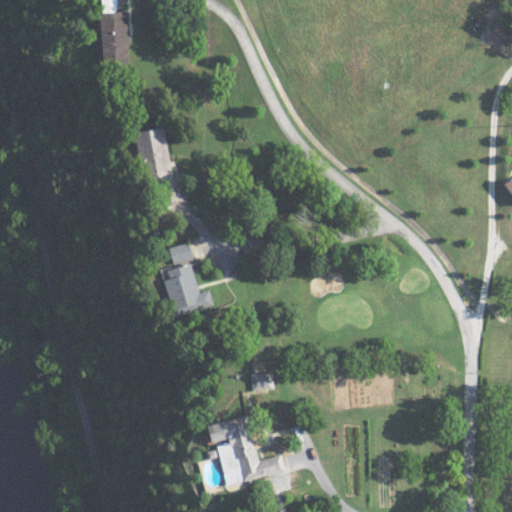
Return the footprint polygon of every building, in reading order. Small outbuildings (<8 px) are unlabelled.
[(125,67),(122,11),(115,11),(114,0),(97,0),(98,12),(95,12),(98,69),(125,67)] [(129,132),(139,185),(169,180),(159,126),(129,132)] [(171,265),(191,258),(185,242),(165,249),(171,265)] [(195,293),(187,263),(158,271),(172,321),(212,310),(206,290),(195,293)] [(248,390),(270,390),(270,373),(248,373),(248,390)] [(222,485),(282,472),(279,455),(255,460),(250,440),(244,441),(239,417),(201,425),(205,445),(213,443),(222,485)]
